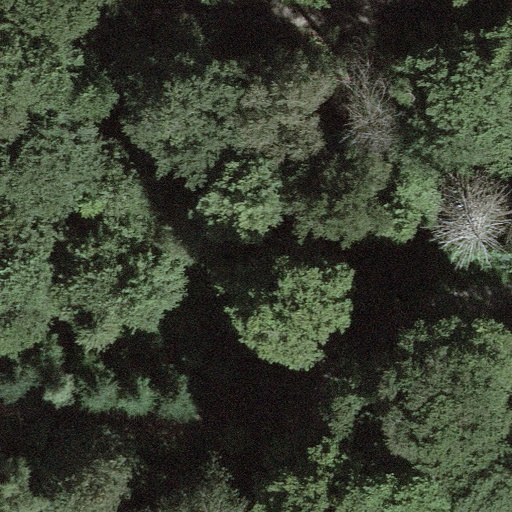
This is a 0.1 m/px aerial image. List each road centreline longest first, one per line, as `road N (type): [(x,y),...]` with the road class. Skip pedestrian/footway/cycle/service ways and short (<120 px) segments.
road 1 (track): [(511,37),(469,44),(22,0)]
road 2 (track): [(511,300),(427,303),(298,394),(261,511)]
